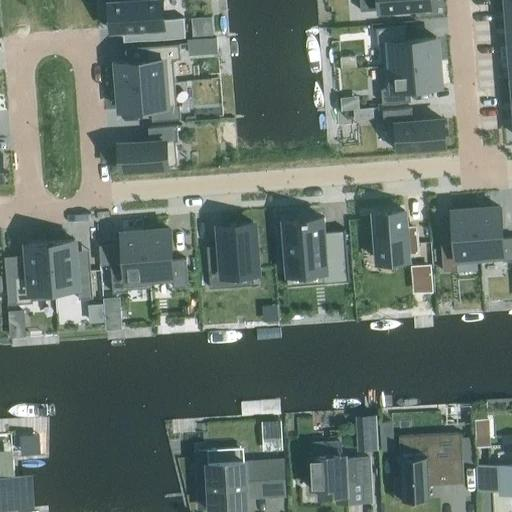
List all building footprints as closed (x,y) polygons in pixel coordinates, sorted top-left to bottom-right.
[(163,0),(123,0),(109,1),(111,29),(143,27),(144,39),(186,35),(184,16),(165,17),(163,0)] [(360,0),(361,10),(435,4),(434,0),(360,0)] [(406,25),(377,27),(378,42),(381,42),(383,64),(439,60),(437,36),(406,39),(405,27),(406,27),(406,25)] [(193,35),(191,35),(192,52),(200,51),(199,34),(193,35)] [(148,58),(117,61),(119,85),(176,80),(174,58),(181,57),(180,42),(147,44),(148,58)] [(384,87),(382,87),(383,102),(412,100),(411,98),(410,86),(441,84),(439,60),(383,64),(384,87)] [(176,80),(119,85),(121,108),(151,106),(153,120),(181,118),(180,103),(177,104),(176,80)] [(373,106),(355,107),(356,118),(374,116),(373,106)] [(412,106),(383,108),(384,124),(392,123),(394,148),(445,144),(443,117),(421,119),(413,120),(412,108),(412,106)] [(150,140),(120,142),(122,168),(178,164),(176,140),(179,139),(178,124),(149,126),(150,140)] [(500,206),(476,208),(480,255),(480,260),(503,258),(503,260),(511,259),(511,235),(503,236),(500,206)] [(455,240),(441,241),(444,270),(458,269),(457,257),(480,255),(476,208),(453,210),(455,240)] [(404,209),(375,212),(379,260),(408,257),(408,253),(420,252),(418,228),(406,229),(404,209)] [(322,216),(284,219),(289,273),(325,270),(326,282),(350,280),(346,230),(324,232),(322,216)] [(222,243),(207,245),(210,287),(231,285),(230,280),(228,280),(227,269),(252,267),(257,267),(253,221),(230,223),(230,227),(221,228),(222,243)] [(170,228),(146,230),(151,286),(152,286),(151,281),(174,279),(174,287),(189,286),(187,257),(173,258),(170,228)] [(125,262),(111,263),(113,292),(129,290),(128,288),(151,286),(146,230),(122,231),(125,262)] [(74,239),(50,241),(54,297),(55,297),(55,292),(77,291),(78,298),(92,297),(90,268),(76,270),(74,239)] [(28,273),(14,274),(17,303),(32,302),(32,299),(54,297),(50,241),(26,243),(28,273)] [(104,301),(89,302),(91,320),(105,319),(104,301)] [(488,417),(476,417),(478,445),(490,445),(488,417)] [(263,441),(282,440),(280,420),(262,421),(263,441)] [(394,420),(381,421),(383,449),(395,448),(394,420)] [(379,428),(358,429),(358,447),(379,446),(379,428)] [(401,475),(393,475),(395,499),(411,498),(411,497),(431,496),(430,482),(430,479),(439,478),(439,470),(452,470),(452,462),(464,461),(463,447),(428,449),(428,441),(400,443),(401,475)] [(209,475),(199,475),(200,495),(210,495),(211,508),(247,506),(246,494),(270,493),(269,461),(245,462),(245,459),(241,459),(240,447),(212,448),(213,461),(209,461),(209,475)] [(346,453),(310,455),(311,487),(319,487),(320,494),(348,493),(347,481),(365,480),(364,456),(346,457),(346,453)] [(0,509),(17,508),(35,507),(33,473),(15,475),(14,458),(0,458),(0,509)] [(511,462),(499,463),(499,479),(500,490),(511,488),(511,462)]
